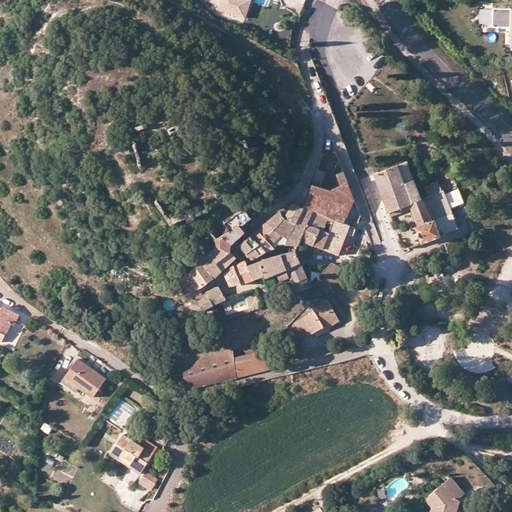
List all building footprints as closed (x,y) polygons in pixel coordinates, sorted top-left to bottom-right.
[(222,0),(220,10),(247,18),(252,0),(251,0),(222,0)] [(340,12),(341,15),(350,10),(348,7),(340,12)] [(511,9),(492,10),(492,29),(511,29),(511,48),(511,9)] [(397,165),(403,182),(412,179),(406,162),(397,165)] [(375,173),(382,189),(403,182),(397,165),(375,173)] [(318,168),(314,180),(320,182),(324,170),(318,168)] [(334,219),(344,223),(354,197),(342,169),(335,173),(339,184),(327,189),(319,186),(320,182),(314,180),(301,207),(292,205),(287,212),(281,223),(288,224),(294,226),(289,240),(286,245),(293,245),(293,249),(293,255),(299,255),(299,243),(301,240),(303,240),(309,226),(314,210),(316,210),(326,215),(334,219)] [(412,179),(382,189),(390,209),(407,202),(420,196),(413,179),(412,179)] [(424,184),(428,194),(442,189),(438,179),(424,184)] [(413,227),(420,242),(461,227),(443,189),(442,189),(428,194),(420,196),(407,202),(416,224),(413,227)] [(407,202),(390,209),(392,214),(409,207),(407,202)] [(247,215),(250,218),(258,211),(255,209),(247,215)] [(275,218),(267,225),(272,231),(281,223),(287,212),(284,210),(275,218)] [(314,210),(309,226),(321,231),(326,215),(316,210),(314,210)] [(321,231),(317,246),(326,250),(334,219),(326,215),(321,231)] [(326,250),(340,256),(345,243),(349,244),(355,228),(344,223),(334,219),(326,250)] [(266,243),(271,252),(286,245),(289,240),(294,226),(288,224),(281,223),(272,231),(267,225),(262,229),(267,235),(263,239),(266,243)] [(229,244),(244,232),(239,226),(215,241),(218,244),(215,247),(218,252),(220,251),(230,252),(229,244)] [(303,240),(317,246),(321,231),(309,226),(303,240)] [(243,243),(249,253),(266,243),(263,239),(267,235),(262,229),(243,243)] [(262,255),(271,252),(266,243),(249,253),(254,259),(262,255)] [(232,263),(237,258),(230,252),(220,251),(218,252),(203,262),(217,277),(232,263)] [(290,273),(303,268),(301,260),(299,255),(293,255),(282,257),(290,273)] [(265,286),(283,281),(286,287),(294,282),(290,273),(282,257),(247,269),(250,281),(262,278),(265,286)] [(177,281),(188,295),(190,293),(217,277),(203,262),(177,281)] [(311,283),(329,296),(348,274),(332,262),(311,283)] [(239,265),(227,274),(234,286),(250,281),(247,269),(246,263),(239,265)] [(297,290),(311,283),(303,268),(290,273),(294,282),(297,290)] [(203,308),(215,305),(226,300),(220,286),(207,292),(206,298),(195,301),(193,309),(203,308)] [(307,337),(324,327),(338,318),(328,302),(298,322),(307,337)] [(0,311),(0,310),(0,329),(4,331),(9,323),(14,325),(20,315),(3,306),(0,311)] [(338,318),(324,327),(327,331),(341,322),(338,318)] [(276,350),(237,360),(241,376),(280,366),(276,350)] [(184,368),(183,373),(189,390),(241,376),(237,360),(235,351),(184,368)] [(78,358),(67,376),(83,386),(99,395),(110,378),(78,358)] [(83,386),(67,376),(63,383),(78,393),(83,386)] [(56,437),(60,430),(52,426),(48,432),(56,437)] [(142,473),(154,453),(138,443),(124,434),(113,452),(130,463),(129,465),(142,473)] [(142,437),(138,443),(154,453),(158,447),(142,437)] [(156,480),(146,473),(140,483),(150,489),(156,480)] [(451,475),(437,487),(442,493),(437,497),(441,502),(439,511),(436,510),(435,511),(458,511),(459,511),(459,507),(460,499),(457,496),(465,490),(451,475)] [(437,487),(425,497),(432,505),(429,511),(435,511),(436,510),(439,511),(441,502),(437,497),(442,493),(437,487)]
